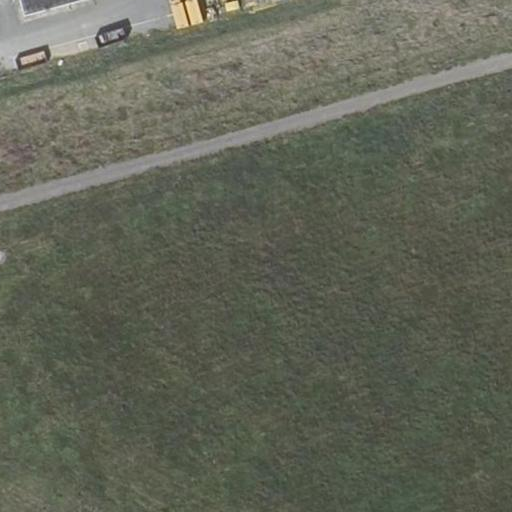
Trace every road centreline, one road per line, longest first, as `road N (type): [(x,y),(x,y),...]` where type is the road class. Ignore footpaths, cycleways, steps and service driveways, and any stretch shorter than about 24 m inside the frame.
road 1 (track): [(511,60),(0,204)]
road 2 (unknown): [(145,0),(6,53)]
